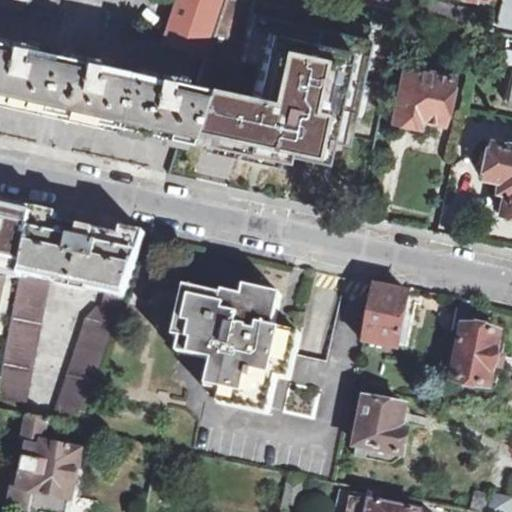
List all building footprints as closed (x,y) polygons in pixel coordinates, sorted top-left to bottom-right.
[(0,0),(0,5),(14,10),(25,8),(26,3),(60,14),(64,7),(59,5),(60,0),(0,0)] [(176,0),(163,42),(197,54),(203,36),(205,35),(215,9),(217,9),(219,0),(176,0)] [(197,85),(180,140),(203,145),(205,138),(239,145),(237,152),(279,161),(281,153),(320,162),(328,125),(349,129),(371,25),(250,0),(223,0),(196,84),(197,85)] [(511,0),(468,0),(493,6),(490,15),(421,0),(420,0),(417,16),(430,18),(451,23),(511,35),(511,0)] [(430,18),(427,32),(448,37),(451,23),(430,18)] [(0,99),(50,111),(61,114),(146,133),(180,140),(197,85),(196,84),(62,56),(0,42),(0,99)] [(402,68),(391,122),(416,127),(418,119),(439,123),(449,78),(402,68)] [(205,138),(203,145),(237,152),(239,145),(205,138)] [(486,142),(479,176),(496,179),(493,193),(501,194),(498,214),(511,217),(511,146),(502,144),(502,146),(486,142)] [(0,393),(35,218),(37,210),(36,210),(0,201),(0,393)] [(0,393),(0,409),(25,415),(53,280),(96,290),(107,292),(103,310),(98,309),(88,317),(53,420),(76,425),(82,430),(147,234),(124,229),(123,237),(110,234),(57,223),(58,215),(37,210),(35,218),(0,393)] [(188,287),(175,338),(182,339),(180,353),(215,361),(208,390),(223,392),(221,398),(270,410),(279,379),(284,379),(290,354),(295,334),(275,329),(283,296),(247,286),(245,297),(225,293),(225,296),(188,287)] [(375,286),(363,342),(398,349),(410,293),(375,286)] [(461,300),(456,325),(465,327),(470,328),(476,302),(461,300)] [(465,327),(455,380),(491,387),(501,333),(470,328),(465,327)] [(368,400),(357,457),(392,464),(398,456),(408,408),(368,400)] [(0,511),(10,511),(11,507),(31,416),(25,415),(0,409),(0,511)] [(34,511),(67,511),(70,500),(72,500),(81,452),(65,448),(65,444),(46,439),(50,419),(31,416),(11,507),(34,511)] [(289,475),(283,502),(298,506),(304,478),(289,475)] [(433,511),(365,497),(341,492),(336,511),(433,511)] [(473,511),(489,511),(493,495),(478,492),(473,511)] [(511,511),(511,498),(493,495),(489,511),(511,511)]
